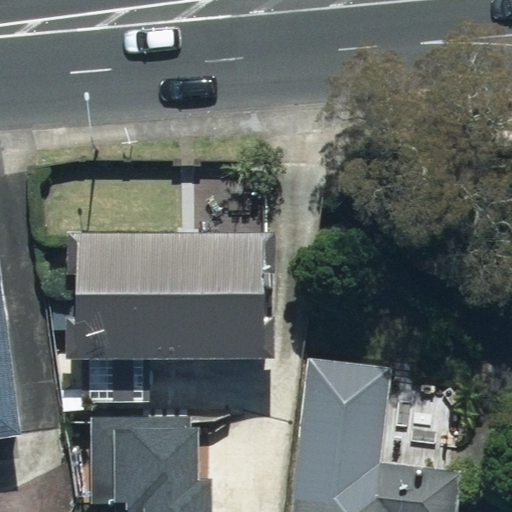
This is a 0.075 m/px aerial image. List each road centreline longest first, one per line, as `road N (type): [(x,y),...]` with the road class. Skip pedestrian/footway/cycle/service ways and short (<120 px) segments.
road 1 (primary): [(191,10),(0,36)]
road 2 (primary): [(511,61),(350,34)]
road 3 (primary): [(511,11),(350,34)]
road 4 (primary): [(350,34),(191,10)]
